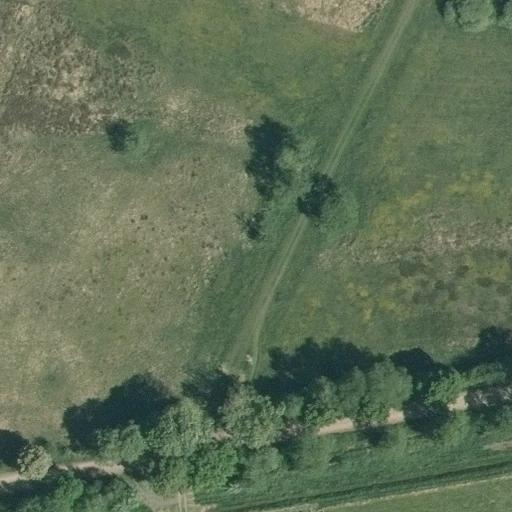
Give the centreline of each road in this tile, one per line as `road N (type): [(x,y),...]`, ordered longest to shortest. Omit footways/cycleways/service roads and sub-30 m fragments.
road 1 (track): [(417,0),(220,389),(220,443)]
road 2 (track): [(220,443),(511,390)]
road 3 (track): [(0,481),(220,443)]
